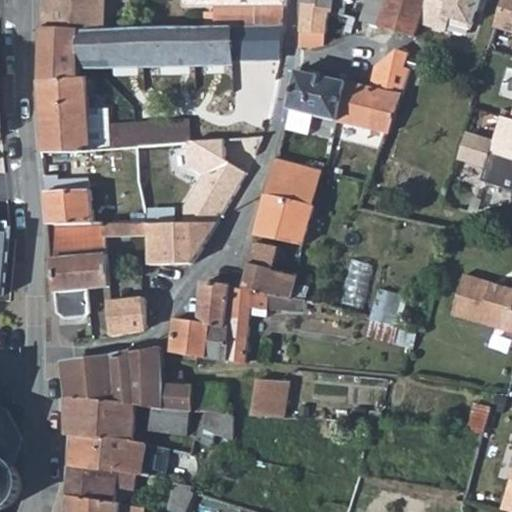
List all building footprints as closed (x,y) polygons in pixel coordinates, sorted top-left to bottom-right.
[(49,0),(47,28),(63,31),(80,32),(97,32),(103,31),(104,0),(49,0)] [(214,0),(215,28),(257,26),(257,6),(256,0),(214,0)] [(305,0),(305,6),(330,11),(333,12),(334,0),(305,0)] [(378,5),(372,26),(382,29),(389,6),(370,0),(369,3),(378,5)] [(382,29),(413,40),(418,20),(422,0),(391,0),(389,6),(382,29)] [(422,0),(418,20),(444,30),(448,22),(469,31),(479,0),(422,0)] [(511,0),(500,0),(491,30),(511,36),(511,0)] [(372,26),(378,5),(369,3),(363,22),(372,26)] [(257,26),(285,25),(288,6),(257,6),(257,26)] [(330,11),(305,6),(303,32),(328,35),(330,11)] [(43,85),(46,152),(65,150),(105,147),(192,142),(191,120),(112,124),(113,137),(92,138),(90,77),(81,77),(81,64),(281,57),(285,25),(257,26),(215,28),(103,31),(97,32),(80,32),(63,31),(47,28),(43,85)] [(403,95),(412,68),(406,67),(411,47),(398,43),(389,48),(380,84),(386,86),(385,91),(403,95)] [(299,71),(284,133),(277,161),(325,172),(332,144),(309,139),(314,115),(341,121),(350,84),(299,71)] [(403,95),(385,91),(379,90),(350,84),(341,121),(389,133),(391,133),(403,95)] [(209,119),(210,141),(221,140),(219,118),(209,119)] [(511,124),(509,124),(499,121),(479,186),(511,195),(511,124)] [(105,147),(65,150),(46,152),(52,226),(135,225),(134,210),(95,210),(93,184),(198,180),(247,176),(264,137),(221,140),(210,141),(192,142),(105,147)] [(306,247),(325,172),(277,161),(259,236),(306,247)] [(205,223),(220,223),(225,215),(211,215),(205,223)] [(220,223),(205,223),(151,225),(151,266),(194,265),(220,223)] [(16,226),(0,224),(0,304),(8,305),(16,226)] [(145,236),(144,225),(135,225),(52,226),(56,259),(60,302),(61,314),(68,320),(91,318),(94,313),(92,289),(114,287),(108,238),(145,236)] [(257,243),(245,290),(308,301),(312,277),(277,270),(282,248),(257,243)] [(349,304),(371,307),(377,264),(355,261),(349,304)] [(511,338),(511,295),(464,281),(453,321),(511,338)] [(307,311),(308,301),(245,290),(226,286),(207,284),(202,323),(233,327),(229,360),(249,362),(254,309),(269,310),(270,308),(283,309),(284,307),(307,311)] [(380,292),(375,319),(399,325),(403,326),(409,299),(380,292)] [(148,300),(111,304),(115,338),(147,331),(150,327),(148,300)] [(395,342),(399,325),(375,319),(371,336),(395,342)] [(177,321),(174,354),(229,360),(233,327),(202,323),(177,321)] [(66,365),(69,403),(197,414),(197,388),(187,388),(186,373),(168,369),(165,347),(128,356),(66,365)] [(260,379),(262,417),(295,416),(292,378),(260,379)] [(356,413),(372,416),(375,388),(361,386),(356,413)] [(197,388),(197,414),(205,415),(208,415),(227,416),(229,387),(197,388)] [(374,416),(382,417),(395,419),(400,393),(375,388),(372,416),(374,416)] [(187,426),(205,415),(197,414),(69,403),(69,406),(67,419),(133,427),(135,416),(151,418),(148,431),(180,434),(187,426)] [(0,511),(1,511),(3,509),(15,505),(24,496),(26,483),(21,473),(17,469),(27,438),(13,410),(0,405),(0,511)] [(469,430),(487,432),(494,409),(477,405),(469,430)] [(350,445),(368,449),(374,416),(372,416),(356,413),(355,413),(350,445)] [(208,415),(205,415),(187,426),(180,434),(198,436),(199,427),(208,415)] [(208,415),(199,427),(198,436),(196,446),(203,447),(204,441),(211,441),(227,416),(208,415)] [(382,417),(374,416),(368,449),(375,451),(382,417)] [(67,419),(65,437),(69,438),(72,438),(92,438),(111,440),(130,443),(133,427),(67,419)] [(72,438),(69,438),(70,466),(99,467),(141,473),(145,445),(130,443),(111,440),(92,438),(72,438)] [(164,490),(166,478),(141,473),(99,467),(70,466),(71,498),(118,505),(121,489),(141,492),(142,486),(164,490)] [(511,511),(511,485),(509,485),(501,511),(511,511)] [(122,511),(124,506),(118,505),(71,498),(71,511),(122,511)]
